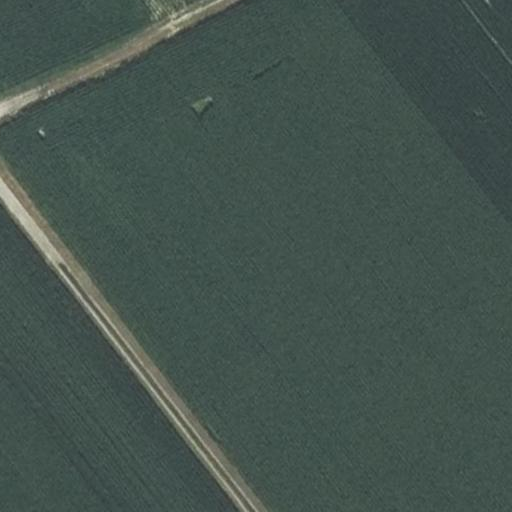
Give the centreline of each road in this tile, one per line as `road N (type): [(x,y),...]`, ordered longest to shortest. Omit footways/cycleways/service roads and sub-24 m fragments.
road 1 (track): [(0,182),(264,511)]
road 2 (track): [(218,0),(0,107)]
